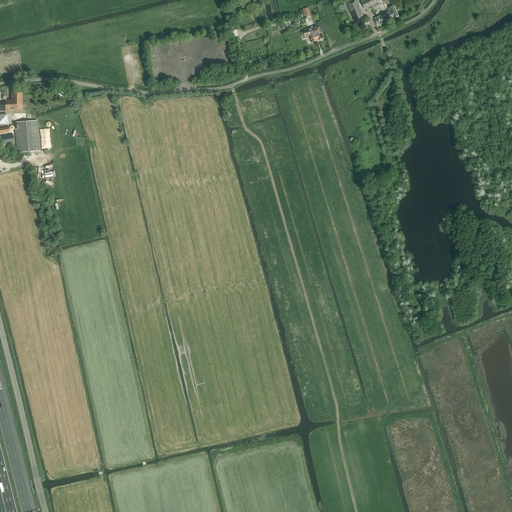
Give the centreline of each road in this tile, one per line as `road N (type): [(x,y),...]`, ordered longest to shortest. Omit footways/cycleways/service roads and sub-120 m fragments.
road 1 (residential): [(0,84),(53,79),(150,93),(224,88),(410,22),(435,0)]
road 2 (track): [(356,511),(336,405),(262,146),(243,125),(231,86)]
road 3 (unclassified): [(45,511),(0,326)]
